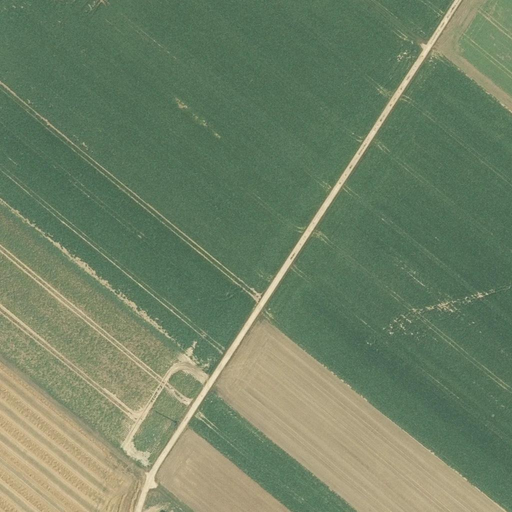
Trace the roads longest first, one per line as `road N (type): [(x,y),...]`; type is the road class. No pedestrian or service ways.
road 1 (track): [(138,511),(155,467),(459,0)]
road 2 (track): [(188,511),(0,358)]
